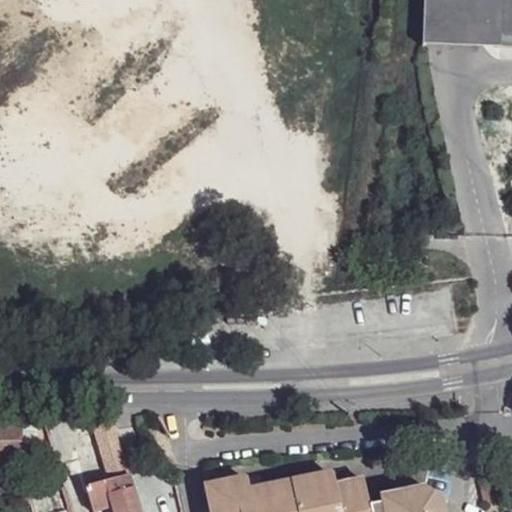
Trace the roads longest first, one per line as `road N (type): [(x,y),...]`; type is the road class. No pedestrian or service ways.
road 1 (secondary): [(496,361),(435,373),(156,385)]
road 2 (residential): [(172,446),(508,428)]
road 3 (secondary): [(156,385),(0,390)]
